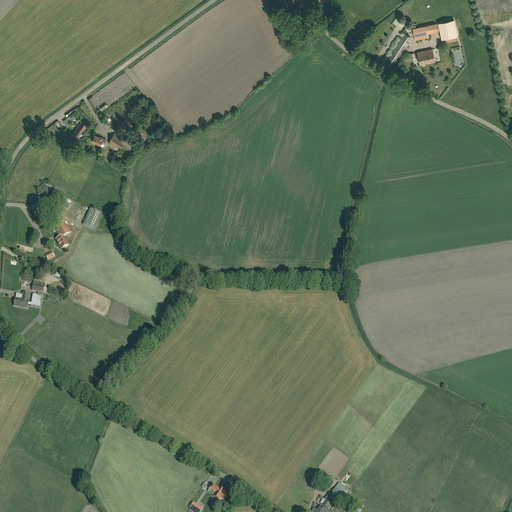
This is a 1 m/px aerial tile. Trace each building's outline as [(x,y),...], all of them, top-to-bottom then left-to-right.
[(428,33),(439,31),(441,39),(457,36),(454,20),(438,23),(435,24),(412,29),(415,40),(429,37),(428,33)] [(406,42),(409,37),(403,33),(383,65),(391,70),(409,43),(406,42)] [(434,62),(432,49),(417,53),(420,65),(434,62)] [(69,117),(63,121),(66,125),(72,120),(69,117)] [(84,129),(80,125),(73,134),(78,138),(82,132),(84,129)] [(114,134),(108,143),(117,149),(123,140),(114,134)] [(100,145),(101,142),(104,144),(106,140),(99,137),(95,135),(92,141),(100,145)] [(49,188),(40,200),(51,207),(59,195),(49,188)] [(68,208),(71,203),(62,197),(59,203),(68,208)] [(74,221),(80,210),(72,206),(66,216),(74,221)] [(82,225),(94,230),(102,213),(89,208),(82,225)] [(70,233),(64,221),(54,227),(60,237),(56,240),(61,249),(68,246),(63,237),(70,233)] [(52,252),(45,255),(47,260),(54,257),(52,252)] [(48,275),(59,279),(61,275),(50,270),(48,275)] [(34,282),(32,290),(43,292),(45,284),(34,282)] [(15,298),(14,306),(27,308),(28,305),(40,308),(41,303),(36,302),(37,295),(33,294),(31,303),(28,303),(29,301),(28,300),(29,294),(23,293),(22,299),(15,298)] [(225,494),(224,493),(225,492),(219,488),(212,484),(209,489),(215,493),(213,496),(219,501),(221,498),(222,498),(223,498),(224,498),(225,498),(225,497),(226,496),(226,495),(225,495),(225,494)] [(336,487),(330,496),(331,496),(336,501),(341,504),(347,494),(336,487)] [(328,510),(334,502),(326,496),(324,500),(325,501),(321,505),(328,510)] [(199,508),(193,503),(189,510),(191,511),(198,511),(197,511),(199,508)]
